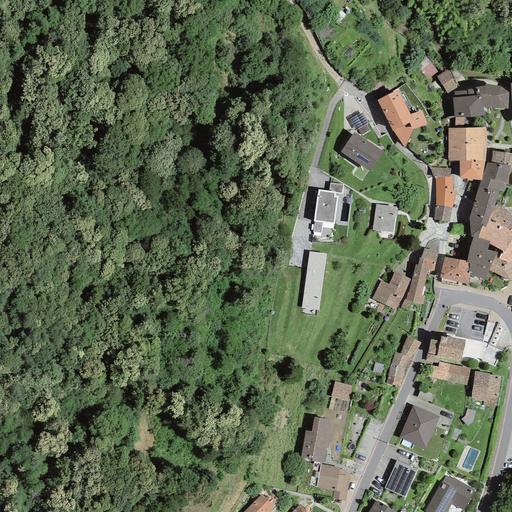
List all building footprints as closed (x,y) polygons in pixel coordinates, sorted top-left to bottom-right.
[(427,80),(438,71),(426,56),(416,65),(427,80)] [(447,70),(436,76),(447,94),(458,87),(447,70)] [(484,86),(475,88),(476,89),(476,95),(481,95),(483,108),(508,109),(509,92),(500,86),(485,84),(484,86)] [(476,95),(476,89),(467,89),(467,90),(454,91),(454,98),(452,98),(454,118),(471,118),(484,116),(483,108),(481,95),(476,95)] [(398,90),(377,100),(392,131),(393,130),(405,149),(413,129),(427,125),(422,110),(410,114),(398,90)] [(350,119),(356,130),(358,129),(366,124),(368,123),(362,112),(350,119)] [(370,131),(366,124),(358,129),(361,136),(370,131)] [(448,128),(448,161),(459,161),(471,161),(471,160),(484,162),(486,144),(486,127),(448,128)] [(383,152),(354,132),(341,152),(369,172),(383,152)] [(511,153),(492,151),(491,163),(511,166),(510,168),(511,168),(511,153)] [(481,180),(484,162),(471,160),(471,161),(459,161),(459,178),(467,179),(467,181),(472,181),(472,179),(480,180),(481,180)] [(491,163),(487,162),(482,181),(481,180),(478,188),(499,193),(499,190),(504,192),(506,184),(510,168),(511,166),(491,163)] [(451,169),(429,167),(433,177),(435,177),(449,178),(449,176),(451,169)] [(435,205),(434,219),(449,222),(452,205),(456,191),(452,190),(452,176),(449,176),(449,178),(435,177),(436,205),(435,205)] [(343,185),(330,183),(329,191),(336,192),(336,193),(342,194),(343,185)] [(494,206),(499,193),(478,188),(469,218),(471,237),(473,237),(478,238),(482,227),(485,228),(489,219),(494,206)] [(323,223),(334,224),(338,196),(335,196),(336,193),(336,192),(329,191),(318,190),(318,194),(317,194),(313,221),(315,222),(323,223)] [(396,207),(375,204),(372,230),(393,232),(396,207)] [(511,214),(494,206),(489,219),(511,230),(511,214)] [(511,262),(511,230),(489,219),(485,228),(482,227),(478,238),(490,241),(489,244),(503,251),(499,258),(511,262)] [(321,233),(323,223),(315,222),(313,232),(321,233)] [(478,238),(473,237),(470,246),(488,250),(489,244),(490,241),(478,238)] [(497,252),(488,250),(470,246),(466,263),(468,264),(468,274),(469,274),(469,276),(485,279),(489,270),(495,258),(497,252)] [(438,252),(424,248),(421,258),(419,257),(418,265),(427,267),(427,270),(434,271),(436,262),(438,252)] [(318,310),(326,253),(309,251),(302,308),(318,310)] [(466,261),(444,257),(439,277),(468,284),(469,276),(469,274),(468,274),(468,264),(466,263),(465,263),(466,261)] [(511,281),(511,279),(511,262),(499,258),(495,258),(489,270),(511,281)] [(425,296),(421,295),(427,270),(427,267),(418,265),(415,264),(408,293),(407,292),(406,299),(405,300),(411,301),(423,304),(425,296)] [(395,310),(411,279),(395,271),(388,284),(381,280),(372,299),(395,310)] [(407,310),(411,301),(405,300),(406,299),(405,299),(400,307),(407,310)] [(421,343),(407,336),(402,348),(400,354),(410,360),(421,343)] [(447,338),(441,336),(439,341),(430,339),(425,360),(437,363),(439,357),(461,362),(466,341),(447,336),(447,338)] [(495,367),(502,351),(488,345),(481,360),(495,367)] [(405,368),(410,360),(400,354),(395,352),(391,364),(405,368)] [(446,381),(449,364),(439,362),(438,367),(427,365),(424,376),(435,379),(446,381)] [(383,365),(375,363),(372,372),(381,374),(383,365)] [(402,378),(405,368),(391,364),(388,375),(402,378)] [(470,369),(449,364),(446,381),(466,386),(470,369)] [(489,373),(475,371),(471,399),(483,401),(483,405),(496,407),(500,377),(489,376),(489,373)] [(400,386),(402,378),(388,375),(385,384),(400,386)] [(352,386),(334,381),(330,397),(348,401),(352,386)] [(434,394),(419,389),(416,396),(431,402),(434,394)] [(425,449),(439,416),(413,405),(399,437),(425,449)] [(476,411),(467,408),(465,416),(461,419),(467,426),(473,422),(476,411)] [(330,420),(314,417),(311,432),(305,431),(300,457),(311,459),(311,461),(323,463),(325,448),(328,449),(332,424),(329,423),(330,420)] [(417,470),(396,461),(384,488),(405,497),(417,470)] [(340,468),(321,464),(316,487),(334,491),(332,498),(345,501),(350,477),(349,476),(350,473),(346,472),(346,470),(340,469),(340,468)] [(475,490),(453,478),(452,479),(446,475),(425,511),(426,511),(446,511),(452,504),(463,510),(475,490)] [(262,494),(243,511),(268,511),(274,506),(262,494)] [(395,511),(377,500),(375,503),(374,502),(367,511),(395,511)]
